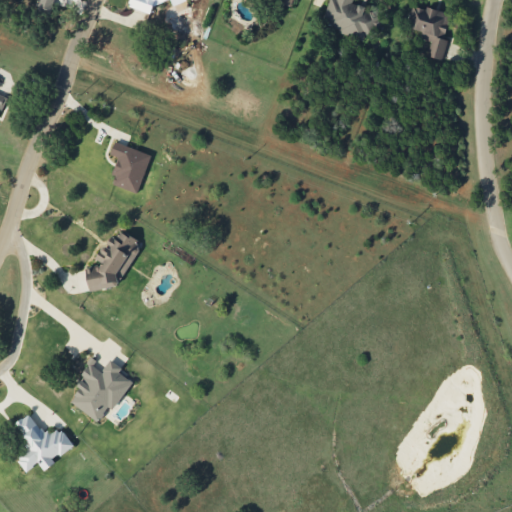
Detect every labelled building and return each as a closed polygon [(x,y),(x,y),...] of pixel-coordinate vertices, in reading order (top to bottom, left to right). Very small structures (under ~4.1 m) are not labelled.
[(40,0),(38,8),(50,12),(54,0),(40,0)] [(130,0),(129,5),(151,13),(153,5),(166,0),(170,0),(173,5),(185,0),(130,0)] [(353,3),(353,0),(328,0),(324,17),(333,19),(330,28),(370,40),(377,14),(365,10),(366,6),(353,3)] [(431,41),(427,56),(442,60),(448,39),(444,38),(450,14),(412,4),(406,26),(422,30),(420,38),(431,41)] [(152,155),(115,141),(110,154),(119,157),(112,174),(115,175),(112,184),(137,193),(152,155)] [(90,291),(118,286),(139,249),(137,240),(125,233),(110,236),(98,256),(100,265),(85,267),(90,291)] [(133,382),(118,372),(122,367),(110,359),(102,371),(94,366),(97,361),(95,359),(67,400),(98,421),(108,406),(113,410),(133,382)] [(15,424),(29,442),(24,445),(27,449),(16,457),(27,471),(38,462),(45,470),(55,462),(54,460),(73,445),(59,427),(48,436),(29,412),(15,424)]
